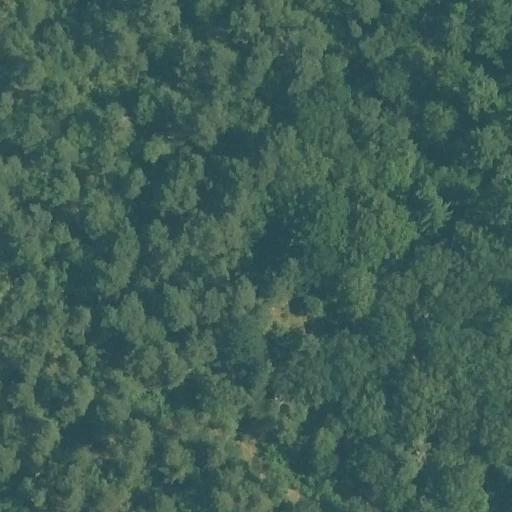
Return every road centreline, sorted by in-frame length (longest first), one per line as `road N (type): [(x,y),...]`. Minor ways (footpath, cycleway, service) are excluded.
road 1 (track): [(511,327),(413,265),(383,227),(374,185),(376,128),(392,0)]
road 2 (track): [(310,511),(207,425),(0,504)]
